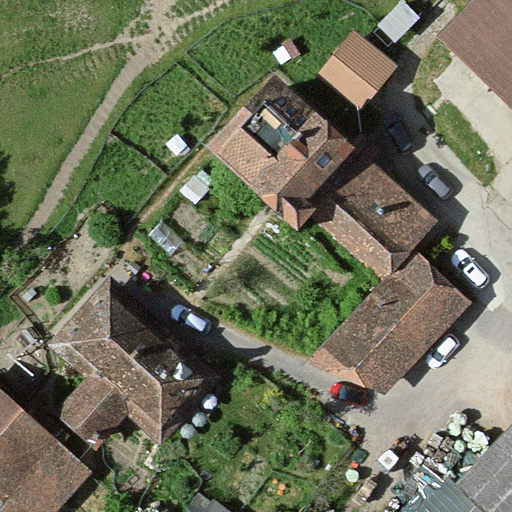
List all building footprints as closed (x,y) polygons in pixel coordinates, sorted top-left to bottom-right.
[(511,0),(471,0),(427,46),(511,129),(511,0)] [(321,65),(365,101),(401,56),(358,21),(321,65)] [(439,230),(272,75),(195,157),(288,243),(309,221),(379,285),(315,353),(374,408),(470,305),(416,254),(439,230)] [(217,389),(108,290),(51,352),(88,386),(57,418),(97,455),(129,420),(161,449),(217,389)] [(66,511),(94,484),(0,394),(0,504),(4,509),(1,511),(66,511)] [(511,511),(511,422),(445,494),(463,511),(511,511)]
